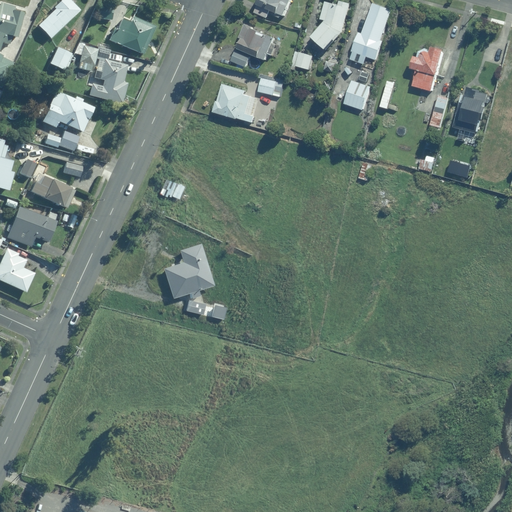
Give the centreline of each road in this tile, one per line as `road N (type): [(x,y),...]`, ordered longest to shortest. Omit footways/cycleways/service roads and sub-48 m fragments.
road 1 (secondary): [(208,0),(53,338)]
road 2 (secondary): [(53,338),(0,455)]
